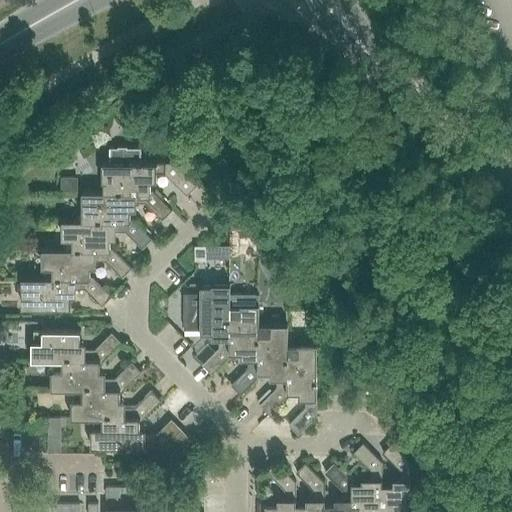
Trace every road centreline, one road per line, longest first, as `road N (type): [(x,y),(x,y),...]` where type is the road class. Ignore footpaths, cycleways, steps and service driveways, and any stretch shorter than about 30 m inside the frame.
road 1 (residential): [(236,446),(233,430),(137,333),(137,284),(219,204)]
road 2 (unclassified): [(511,179),(421,109),(365,53)]
road 3 (residential): [(380,424),(334,424),(333,446),(236,446)]
